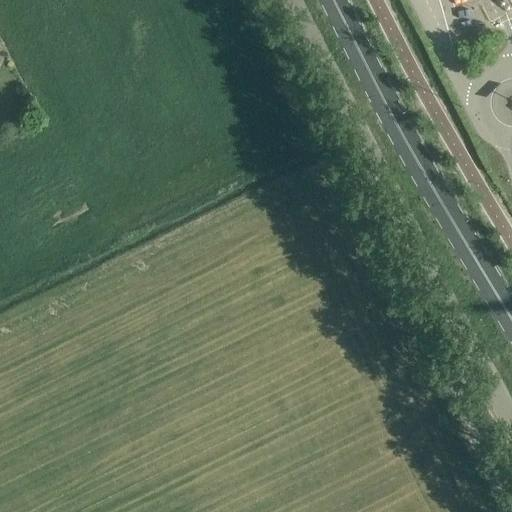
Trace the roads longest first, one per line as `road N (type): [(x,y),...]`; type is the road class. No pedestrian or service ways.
road 1 (unclassified): [(511,424),(290,0)]
road 2 (secondary): [(511,321),(333,0)]
